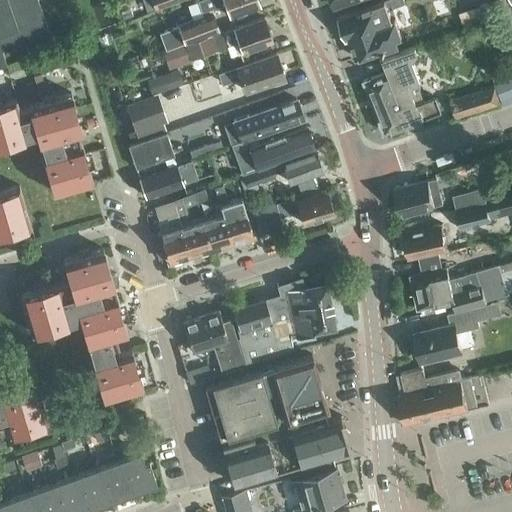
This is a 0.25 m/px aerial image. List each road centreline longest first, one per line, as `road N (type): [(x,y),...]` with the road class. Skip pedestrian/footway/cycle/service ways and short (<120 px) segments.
road 1 (tertiary): [(394,511),(368,239)]
road 2 (residential): [(163,301),(200,503),(189,511)]
road 3 (residential): [(368,239),(163,301)]
road 4 (tertiary): [(363,171),(292,0)]
road 5 (residential): [(363,171),(511,125)]
